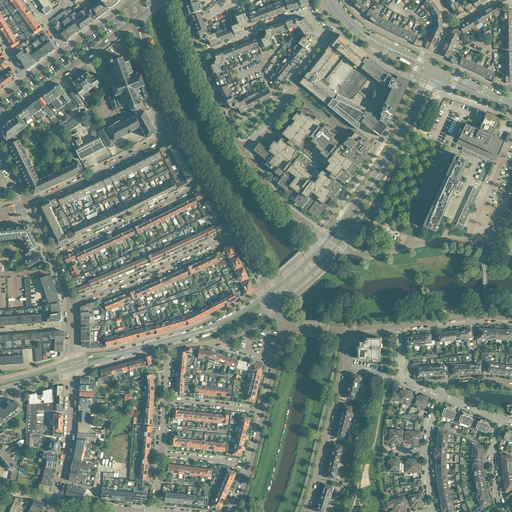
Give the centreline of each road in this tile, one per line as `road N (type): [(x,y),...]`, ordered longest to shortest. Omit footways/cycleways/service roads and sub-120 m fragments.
road 1 (residential): [(197,58),(311,12),(324,37),(281,102)]
road 2 (residential): [(70,306),(238,231)]
road 3 (residential): [(52,257),(206,182)]
road 4 (secondary): [(0,120),(136,18)]
road 5 (residential): [(177,130),(26,204)]
road 6 (residential): [(303,511),(342,364)]
road 7 (unclassified): [(483,246),(429,240),(367,255),(337,246)]
road 8 (residential): [(340,329),(486,317)]
road 9 (unclassified): [(327,240),(280,204),(237,144)]
road 10 (residential): [(56,500),(72,369)]
